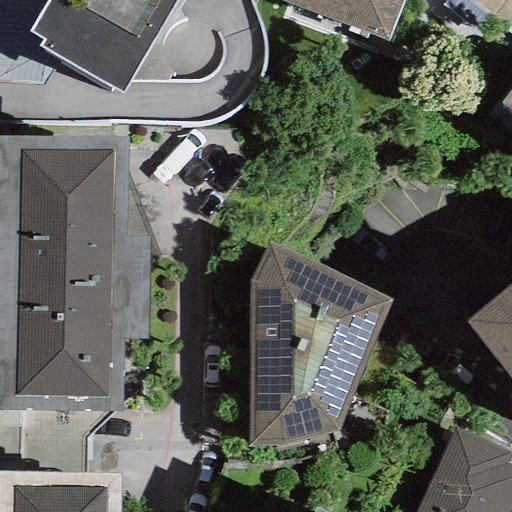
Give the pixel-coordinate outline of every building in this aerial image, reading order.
[(38,0),(29,16),(43,26),(39,33),(121,82),(148,33),(157,40),(181,0),(38,0)] [(302,0),(386,32),(397,0),(302,0)] [(511,78),(500,95),(511,102),(511,78)] [(126,121),(0,119),(0,395),(122,397),(123,323),(146,324),(147,220),(124,220),(126,121)] [(323,249),(269,236),(249,274),(249,441),(286,435),(337,420),(389,286),(323,249)] [(511,267),(465,307),(511,368),(511,267)] [(500,511),(511,486),(511,451),(452,424),(411,511),(500,511)] [(119,511),(120,462),(0,459),(0,511),(119,511)] [(342,511),(345,505),(313,492),(308,504),(296,499),(291,511),(342,511)]
